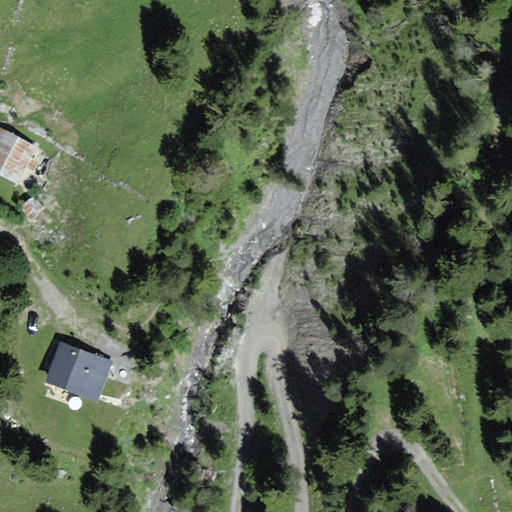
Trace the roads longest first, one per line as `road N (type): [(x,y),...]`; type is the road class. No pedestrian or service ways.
road 1 (track): [(300,511),(273,407),(276,358),(262,336),(243,350),(231,511)]
road 2 (track): [(459,511),(413,454),(383,440),(354,511)]
road 3 (track): [(0,239),(83,328),(120,350)]
